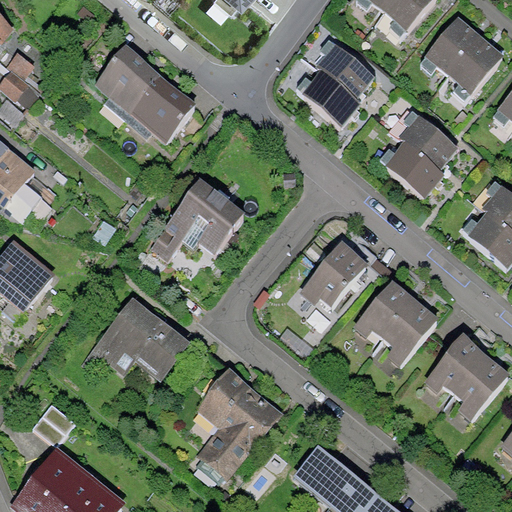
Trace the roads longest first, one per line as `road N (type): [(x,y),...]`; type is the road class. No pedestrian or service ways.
road 1 (residential): [(446,511),(237,342),(230,327),(232,311),(330,176)]
road 2 (residential): [(330,176),(511,329)]
road 3 (residential): [(127,0),(243,88)]
road 4 (residential): [(243,88),(330,176)]
